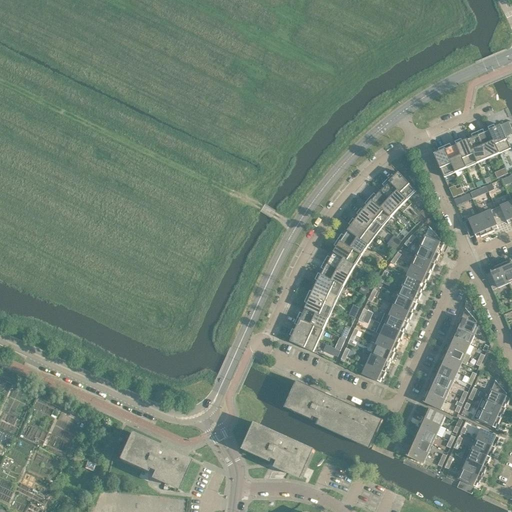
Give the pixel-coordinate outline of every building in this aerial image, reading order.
[(488,127),(499,152),(510,147),(505,136),(511,133),(511,130),(508,122),(495,127),(494,124),(488,127)] [(483,129),(477,132),(488,157),(499,152),(488,127),(487,127),(489,130),(484,132),(483,129)] [(472,137),(467,139),(477,162),(488,157),(477,132),(471,134),(472,137)] [(461,139),(455,141),(466,166),(477,162),(467,139),(462,142),(461,139)] [(450,143),(444,146),(455,171),(466,166),(455,141),(454,141),(456,144),(451,146),(450,143)] [(455,171),(444,146),(438,149),(439,152),(434,154),(443,176),(455,171)] [(392,175),(387,179),(406,199),(415,190),(399,172),(394,177),(392,175)] [(384,187),(380,191),(398,207),(406,199),(387,179),(382,184),(384,187)] [(472,198),(473,199),(479,196),(479,195),(477,192),(476,190),(473,192),(470,193),(472,198)] [(374,193),(369,198),(389,216),(398,207),(380,191),(376,195),(374,193)] [(460,197),(454,200),(456,205),(456,206),(457,206),(462,203),(462,202),(461,200),(460,197)] [(361,208),(382,225),(389,216),(369,198),(364,204),(367,206),(363,210),(361,208)] [(501,206),(496,209),(501,221),(506,218),(508,224),(509,224),(511,222),(511,202),(501,206)] [(419,212),(424,217),(425,217),(430,213),(427,204),(419,212)] [(353,218),(352,218),(374,235),(382,225),(361,208),(356,214),(359,216),(355,220),(353,218)] [(490,211),(480,215),(488,234),(494,231),(494,230),(497,228),(497,229),(498,228),(496,223),(501,221),(496,209),(491,211),(490,211)] [(488,234),(480,215),(469,220),(463,223),(469,234),(474,232),(476,238),(477,237),(481,236),(481,237),(488,234)] [(351,226),(347,231),(367,245),(374,235),(352,218),(348,224),(351,226)] [(341,234),(337,240),(360,255),(367,245),(347,231),(344,236),(341,234)] [(425,236),(421,246),(439,255),(440,254),(438,254),(440,250),(441,251),(444,245),(439,242),(440,240),(441,240),(433,231),(433,232),(430,238),(425,236)] [(336,247),(333,252),(354,265),(360,255),(337,240),(334,246),(336,247)] [(421,246),(416,256),(435,265),(435,264),(434,264),(435,260),(437,261),(439,255),(421,246)] [(327,256),(324,262),(348,275),(354,265),(333,252),(330,257),(327,256)] [(416,256),(412,266),(430,275),(431,274),(429,273),(431,270),(432,271),(435,265),(416,256)] [(507,262),(501,264),(509,283),(511,281),(511,261),(508,263),(508,262),(507,262)] [(318,273),(342,286),(348,275),(324,262),(321,268),(323,270),(321,274),(318,273)] [(509,283),(501,264),(494,267),(494,268),(495,268),(495,269),(491,270),(490,270),(493,276),(488,278),(493,290),(498,288),(509,283)] [(412,266),(407,276),(426,284),(425,283),(426,280),(428,280),(430,275),(412,266)] [(317,281),(315,286),(337,297),(342,286),(318,273),(315,280),(317,281)] [(407,276),(403,286),(422,294),(420,293),(422,290),(423,290),(426,284),(407,276)] [(370,288),(364,285),(360,292),(366,295),(370,288)] [(310,290),(307,296),(332,308),(337,297),(315,286),(312,292),(310,290)] [(403,286),(398,296),(417,304),(416,303),(418,299),(419,300),(422,294),(403,286)] [(307,304),(305,309),(327,319),(332,308),(307,296),(304,302),(307,304)] [(398,296),(394,305),(413,314),(413,313),(411,313),(413,309),(414,310),(417,304),(398,296)] [(389,303),(385,313),(408,324),(408,323),(407,323),(409,319),(410,320),(413,314),(394,305),(389,303)] [(353,305),(348,314),(355,317),(356,316),(357,314),(357,312),(358,311),(359,309),(360,308),(353,305)] [(461,318),(457,327),(474,335),(479,326),(475,324),(476,321),(476,322),(477,321),(465,308),(466,309),(462,318),(461,318)] [(300,312),(297,318),(322,329),(327,319),(305,309),(303,314),(300,312)] [(385,313),(380,323),(404,333),(403,332),(404,329),(406,330),(408,324),(385,313)] [(292,329),(317,340),(322,329),(297,318),(294,324),(297,325),(295,330),(292,329)] [(376,333),(381,335),(399,343),(400,343),(398,342),(400,339),(401,339),(404,333),(380,323),(376,333)] [(457,327),(453,337),(470,345),(474,335),(457,327)] [(317,340),(292,329),(289,335),(292,336),(290,342),(312,352),(317,340)] [(381,335),(376,345),(395,353),(394,352),(395,349),(397,349),(399,343),(381,335)] [(453,337),(448,346),(466,354),(470,345),(453,337)] [(376,345),(372,355),(390,363),(391,363),(389,362),(391,359),(392,359),(395,353),(376,345)] [(444,355),(462,363),(466,365),(470,356),(466,354),(448,346),(444,355)] [(335,348),(332,354),(338,357),(340,351),(335,348)] [(372,355),(367,364),(386,373),(385,372),(386,368),(388,369),(390,363),(372,355)] [(444,355),(440,364),(458,372),(462,363),(444,355)] [(386,373),(367,364),(363,375),(380,383),(382,378),(383,379),(386,373)] [(440,364),(436,374),(453,382),(458,372),(440,364)] [(436,374),(432,383),(449,391),(453,382),(436,374)] [(492,390),(487,400),(506,409),(505,408),(506,404),(508,405),(510,399),(505,396),(506,394),(507,394),(496,381),(495,381),(496,382),(492,390)] [(302,385),(291,410),(288,409),(288,410),(313,421),(314,418),(345,432),(344,434),(345,435),(346,432),(372,444),(371,447),(383,420),(379,418),(378,421),(324,396),(325,394),(300,383),(302,385)] [(432,383),(427,392),(445,400),(449,391),(432,383)] [(445,400),(427,392),(423,402),(441,410),(445,400)] [(487,400),(483,410),(501,419),(501,418),(500,418),(502,414),(503,415),(506,409),(487,400)] [(427,408),(423,418),(441,426),(445,416),(427,408)] [(501,419),(483,410),(478,421),(495,428),(497,424),(499,425),(501,419)] [(423,418),(419,427),(436,435),(441,426),(423,418)] [(303,474),(302,476),(303,477),(315,450),(311,448),(310,448),(311,448),(309,451),(301,447),(282,438),(283,436),(258,424),(258,425),(260,426),(249,452),(246,451),(246,452),(271,463),(272,460),(290,468),(289,470),(290,471),(291,468),(303,474)] [(419,427),(415,437),(432,445),(436,435),(419,427)] [(482,430),(477,440),(496,448),(494,447),(496,444),(497,444),(500,438),(482,430)] [(178,487),(179,487),(191,461),(187,458),(186,459),(187,459),(185,462),(177,457),(158,448),(159,446),(134,435),(134,436),(137,437),(125,462),(122,461),(122,462),(147,473),(148,470),(153,472),(152,474),(165,480),(165,481),(166,481),(167,478),(180,484),(178,487)] [(415,437),(410,446),(428,454),(432,445),(415,437)] [(477,440),(472,450),(491,458),(490,457),(492,453),(493,454),(496,448),(477,440)] [(428,454),(410,446),(406,456),(424,464),(428,454)] [(472,450),(468,459),(487,468),(487,467),(485,467),(487,463),(488,464),(491,458),(472,450)] [(468,459),(464,469),(482,478),(482,477),(481,477),(483,473),(484,474),(487,468),(468,459)] [(482,478),(464,469),(459,480),(476,487),(478,483),(480,484),(482,478)] [(111,485),(119,486),(120,475),(113,474),(111,485)]
